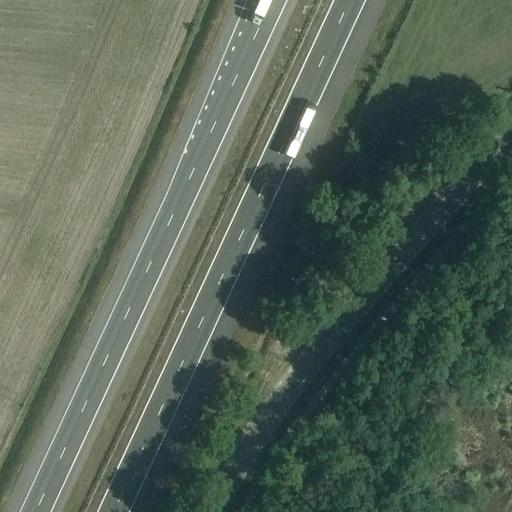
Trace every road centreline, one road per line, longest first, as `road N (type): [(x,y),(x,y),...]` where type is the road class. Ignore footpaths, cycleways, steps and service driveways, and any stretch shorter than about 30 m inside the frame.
road 1 (motorway): [(113,511),(350,0)]
road 2 (motorway): [(269,0),(35,511)]
road 3 (secondary): [(212,511),(290,386),(511,134)]
